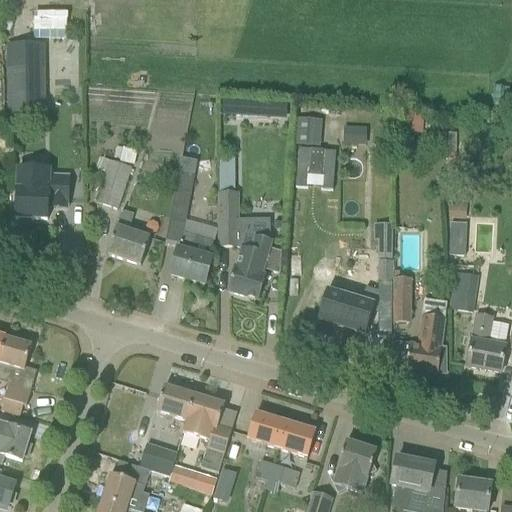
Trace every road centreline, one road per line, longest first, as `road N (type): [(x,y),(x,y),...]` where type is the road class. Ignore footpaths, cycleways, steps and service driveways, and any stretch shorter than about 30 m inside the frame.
road 1 (residential): [(511,442),(108,328)]
road 2 (residential): [(58,511),(108,328)]
